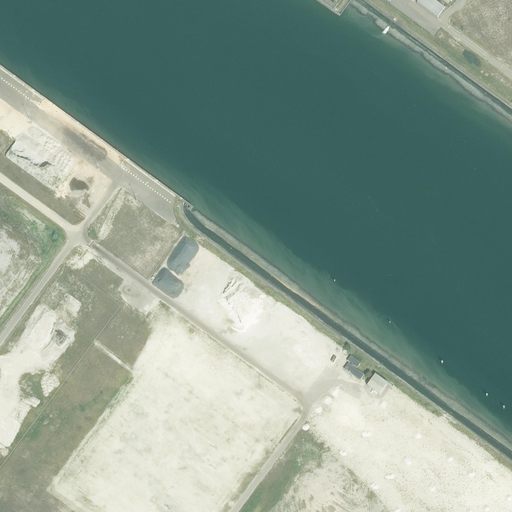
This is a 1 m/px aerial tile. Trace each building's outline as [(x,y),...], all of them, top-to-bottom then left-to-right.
[(437,18),(445,8),(433,0),(418,0),(416,3),(437,18)] [(141,201),(115,243),(131,253),(138,249),(140,247),(137,243),(141,244),(139,242),(136,241),(135,243),(136,244),(125,237),(128,235),(130,232),(128,231),(132,225),(135,226),(138,224),(140,228),(157,233),(159,230),(158,228),(155,227),(152,231),(149,229),(151,225),(149,221),(150,219),(154,220),(159,213),(155,208),(156,205),(141,201)] [(170,287),(191,303),(201,290),(198,290),(200,287),(206,288),(203,277),(200,276),(202,265),(210,259),(215,266),(210,262),(210,265),(207,263),(207,266),(210,267),(211,263),(214,267),(221,265),(207,254),(206,257),(204,257),(206,247),(188,244),(187,249),(185,248),(180,277),(175,276),(174,279),(166,281),(170,287)] [(141,263),(140,265),(147,271),(149,269),(141,263)] [(276,314),(284,316),(286,310),(278,308),(276,314)] [(60,313),(67,319),(71,314),(64,309),(60,313)] [(310,321),(305,326),(309,330),(314,325),(310,321)] [(141,341),(147,332),(142,328),(136,337),(141,341)] [(158,354),(165,344),(157,338),(134,371),(146,379),(151,372),(148,371),(155,361),(158,363),(162,357),(158,354)] [(302,357),(319,368),(325,359),(308,348),(302,357)] [(121,355),(112,368),(123,375),(126,372),(124,371),(130,361),(121,355)] [(357,368),(360,363),(350,356),(346,361),(352,364),(351,365),(348,363),(344,369),(359,380),(364,374),(353,366),(354,366),(357,368)] [(299,378),(304,371),(300,368),(295,374),(299,378)] [(379,394),(387,383),(374,373),(366,385),(379,394)] [(33,459),(60,418),(50,411),(23,453),(33,459)] [(70,453),(81,435),(78,433),(80,431),(70,424),(56,445),(55,446),(47,458),(46,459),(42,464),(46,469),(48,470),(55,464),(60,456),(63,454),(66,456),(70,453)] [(450,437),(450,438),(452,436),(446,431),(441,436),(446,441),(450,437)] [(432,437),(428,445),(443,453),(443,452),(442,451),(442,450),(438,448),(440,444),(442,445),(443,443),(441,441),(442,439),(436,436),(435,438),(432,437)] [(454,437),(449,443),(454,446),(458,441),(454,437)] [(474,453),(481,458),(485,453),(479,447),(474,453)] [(0,496),(21,509),(26,500),(0,484),(0,496)]
